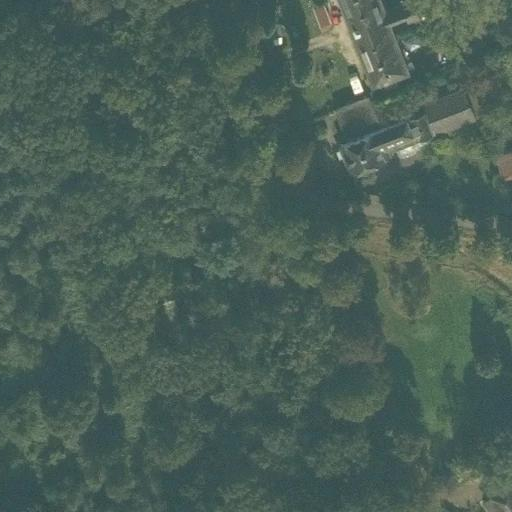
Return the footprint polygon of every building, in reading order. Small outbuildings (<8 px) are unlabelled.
[(408,73),(389,22),(384,11),(380,0),(339,0),(373,86),(408,73)] [(412,0),(384,11),(389,22),(405,16),(407,21),(419,17),(412,0)] [(435,133),(475,117),(469,101),(464,89),(424,104),(427,111),(427,113),(435,133)] [(485,94),(469,101),(475,117),(489,112),(485,94)] [(335,110),(343,131),(355,127),(356,130),(378,121),(369,97),(335,110)] [(418,114),(406,119),(412,133),(393,141),(396,148),(435,133),(427,113),(419,116),(418,114)] [(379,146),(393,141),(412,133),(406,119),(340,144),(351,171),(384,158),(379,146)] [(389,151),(396,148),(393,141),(379,146),(384,158),(391,155),(389,151)] [(511,148),(497,152),(502,178),(511,176),(511,148)] [(511,511),(511,480),(484,501),(492,511),(511,511)]
